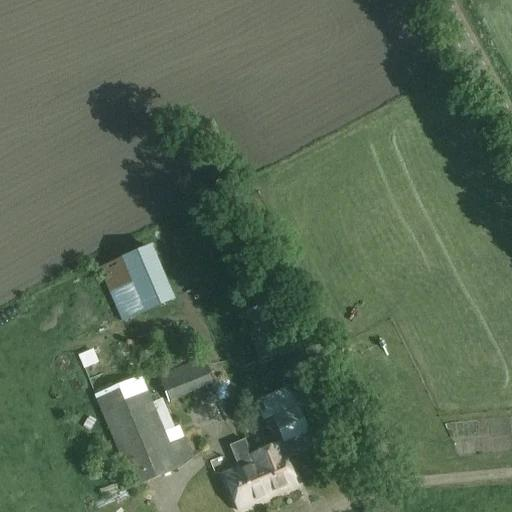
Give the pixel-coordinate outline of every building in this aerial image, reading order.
[(100,269),(122,320),(174,298),(152,246),(100,269)] [(246,327),(262,365),(294,353),(293,350),(301,347),(295,332),(287,335),(279,314),(246,327)] [(153,363),(169,401),(213,383),(197,344),(153,363)] [(123,493),(134,488),(134,489),(180,469),(193,459),(180,426),(165,432),(141,377),(94,396),(129,477),(118,482),(123,493)] [(262,412),(276,447),(252,456),(254,462),(225,474),(239,511),(299,487),(282,445),(311,433),(302,410),(314,405),(304,381),(261,398),(266,410),(262,412)] [(213,391),(205,395),(209,405),(218,402),(213,391)] [(91,483),(94,493),(120,487),(117,476),(91,483)] [(157,508),(158,511),(173,511),(170,503),(157,508)]
